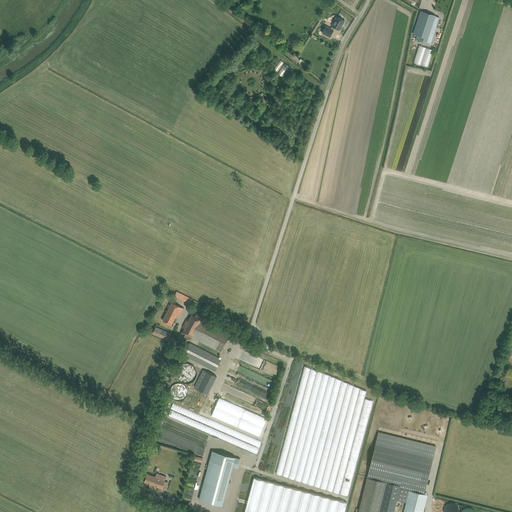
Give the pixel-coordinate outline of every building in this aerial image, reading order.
[(420,11),(419,16),(413,33),(417,34),(415,39),(427,43),(427,42),(431,44),(439,18),(435,16),(420,11)] [(339,17),(339,18),(337,16),(332,26),(331,29),(326,26),(322,33),(330,37),(334,30),(333,30),(334,27),(339,30),(344,20),(342,19),(342,18),(340,17),(339,17)] [(430,68),(435,50),(420,46),(416,64),(430,68)] [(275,71),(279,73),(286,63),(282,61),(275,71)] [(280,75),(285,78),(291,67),(286,64),(280,75)] [(177,291),(174,296),(183,300),(183,301),(190,304),(191,302),(193,299),(187,296),(185,295),(177,291)] [(163,320),(167,322),(171,325),(176,316),(179,318),(183,308),(179,306),(172,302),(163,320)] [(184,328),(182,332),(185,334),(184,337),(188,339),(191,340),(192,337),(221,352),(228,338),(230,334),(207,322),(201,319),(203,316),(197,313),(195,316),(192,314),(188,321),(186,320),(182,327),(183,327),(184,328)] [(153,333),(164,338),(169,340),(171,334),(156,327),(153,333)] [(183,355),(188,357),(215,371),(221,359),(194,345),(189,343),(183,355)] [(190,381),(191,381),(193,380),(194,380),(195,379),(196,378),(197,377),(197,376),(197,375),(197,374),(197,372),(197,370),(196,369),(195,367),(194,366),(193,365),(192,365),(191,365),(189,364),(188,364),(186,365),(185,365),(184,366),(182,367),(182,369),(181,370),(181,372),(181,374),(181,375),(182,377),(183,379),(184,379),(184,380),(185,380),(187,381),(189,381),(190,381)] [(208,395),(217,377),(203,370),(194,387),(208,395)] [(258,375),(255,381),(274,388),(276,382),(258,375)] [(352,496),(373,401),(366,399),(369,387),(315,375),(291,480),(343,492),(342,494),(352,496)] [(241,385),(249,388),(251,383),(243,379),(241,385)] [(251,387),(249,392),(270,399),(272,394),(251,387)] [(237,390),(234,398),(269,413),(272,405),(237,390)] [(198,391),(194,401),(198,403),(202,393),(198,391)] [(247,409),(220,399),(214,417),(240,427),(247,409)] [(264,441),(174,406),(169,418),(259,453),(264,441)] [(423,511),(428,494),(424,494),(433,458),(375,443),(358,511),(393,511),(397,500),(406,502),(403,511),(423,511)] [(237,468),(240,459),(212,451),(199,499),(222,506),(233,467),(237,468)] [(144,482),(149,483),(162,488),(165,480),(152,475),(147,474),(144,482)] [(254,477),(244,511),(344,511),(347,502),(254,477)] [(444,509),(443,511),(458,511),(459,511),(459,509),(458,508),(458,506),(457,505),(455,504),(454,503),(453,503),(452,503),(450,503),(449,503),(448,503),(447,504),(446,505),(445,506),(444,508),(444,509)]
